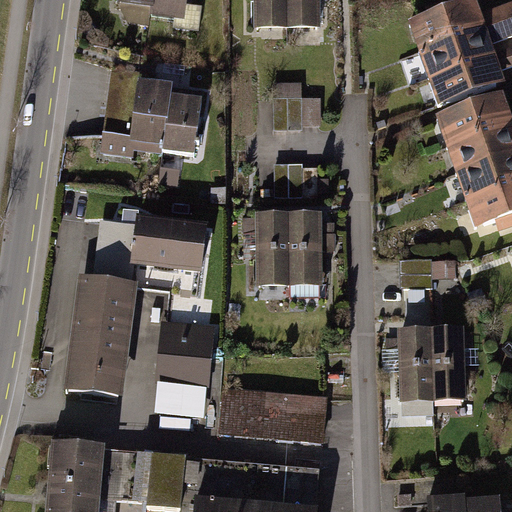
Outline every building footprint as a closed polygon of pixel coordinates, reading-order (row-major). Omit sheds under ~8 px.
[(123,0),(121,18),(126,18),(125,26),(153,30),(154,22),(158,22),(160,0),(123,0)] [(194,0),(160,0),(158,22),(191,26),(190,32),(203,34),(205,12),(193,10),(194,0)] [(291,40),(289,0),(259,0),(261,41),(291,40)] [(289,0),(291,40),(322,39),(320,0),(289,0)] [(484,31),(474,4),(419,23),(423,36),(421,42),(424,52),(484,31)] [(511,38),(511,6),(483,17),(493,45),(511,38)] [(438,78),(494,58),(484,31),(424,52),(428,63),(434,66),(438,78)] [(511,67),(511,51),(498,56),(503,71),(511,67)] [(448,105),(503,86),(494,58),(438,78),(434,79),(438,89),(444,93),(448,105)] [(303,89),(274,89),(275,135),(325,134),(325,103),(304,103),(303,89)] [(175,107),(177,94),(142,90),(135,145),(104,142),(102,157),(133,161),(134,155),(169,160),(175,107)] [(511,127),(502,100),(446,119),(451,132),(448,138),(451,148),(511,127)] [(175,107),(169,160),(201,163),(207,111),(175,107)] [(465,174),(511,157),(511,129),(511,127),(451,148),(455,159),(461,162),(465,174)] [(511,187),(511,157),(465,174),(470,186),(467,192),(471,202),(511,187)] [(305,169),(275,170),(276,205),(332,203),(332,181),(322,181),(322,173),(305,173),(305,169)] [(181,179),(163,176),(162,189),(180,191),(181,179)] [(485,229),(511,219),(511,187),(471,202),(475,213),(480,217),(485,229)] [(230,194),(214,194),(214,209),(230,209),(230,194)] [(215,234),(144,223),(142,233),(107,227),(99,270),(206,288),(215,234)] [(293,298),(293,226),(242,226),(242,245),(262,245),(262,299),(293,298)] [(338,260),(338,226),(293,226),(293,298),(324,298),(324,260),(338,260)] [(460,267),(403,267),(403,294),(460,294),(460,267)] [(143,298),(80,289),(64,398),(127,408),(143,298)] [(159,388),(212,393),(217,343),(164,338),(159,388)] [(470,412),(467,339),(436,340),(439,413),(470,412)] [(439,413),(436,340),(406,341),(408,413),(439,413)] [(325,450),(328,404),(225,396),(221,442),(325,450)] [(108,456),(56,451),(49,511),(102,511),(103,502),(108,456)] [(152,511),(184,511),(189,465),(108,456),(103,502),(133,504),(132,510),(152,511)] [(413,498),(397,499),(397,509),(414,509),(413,498)] [(433,511),(466,511),(467,510),(466,502),(433,504),(433,511)] [(286,511),(195,503),(194,511),(286,511)]
